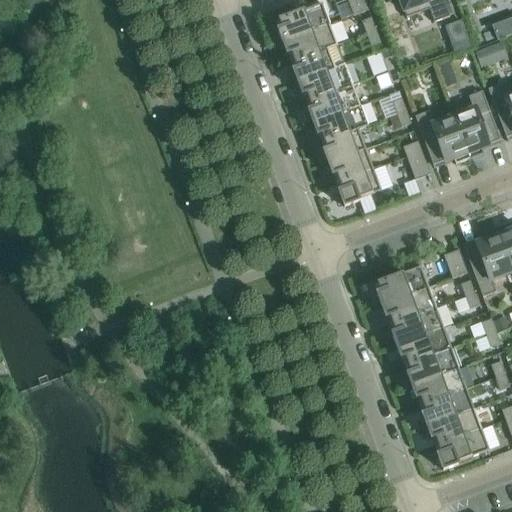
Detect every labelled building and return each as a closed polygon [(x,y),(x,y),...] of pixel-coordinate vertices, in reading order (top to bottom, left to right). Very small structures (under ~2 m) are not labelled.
[(346,0),(353,18),(368,12),(363,0),(346,0)] [(388,0),(390,3),(397,0),(398,0),(406,20),(429,11),(434,24),(449,19),(442,0),(388,0)] [(282,44),(319,30),(329,26),(321,5),(278,22),(281,31),(277,32),(282,44)] [(366,36),(375,32),(371,20),(361,23),(366,36)] [(461,21),(445,27),(455,53),(470,48),(461,21)] [(319,30),(282,44),(286,56),(290,55),(293,63),(327,50),(328,51),(337,48),(329,26),(319,30)] [(375,32),(366,36),(371,49),(380,45),(375,32)] [(488,49),(475,54),(481,69),(494,64),(488,49)] [(293,73),(297,85),(335,70),(328,51),(327,50),(293,63),(296,71),(293,73)] [(386,74),(396,70),(392,58),(382,62),(386,74)] [(449,63),(437,67),(442,78),(453,74),(449,63)] [(308,103),(346,89),(352,87),(344,66),(335,70),(297,85),(302,97),(305,95),(308,103)] [(382,90),(391,87),(401,83),(396,70),(386,74),(377,78),(382,90)] [(511,95),(506,98),(502,86),(488,91),(506,140),(511,137),(511,95)] [(312,125),(350,111),(359,107),(352,87),(346,89),(308,103),(312,112),(308,113),(312,125)] [(463,145),(466,154),(469,161),(483,156),(481,150),(489,147),(489,146),(500,142),(482,93),(468,99),(473,111),(453,118),(463,145)] [(396,117),(406,113),(401,101),(391,104),(396,117)] [(350,111),(312,125),(317,137),(321,136),(324,144),(358,131),(367,128),(359,107),(350,111)] [(406,113),(396,117),(401,129),(410,126),(406,113)] [(469,161),(466,154),(463,145),(453,118),(433,125),(429,113),(415,119),(433,167),(444,163),(445,164),(453,161),(455,167),(469,161)] [(327,165),(365,151),(358,131),(324,144),(327,152),(323,153),(327,165)] [(406,159),(421,153),(417,144),(402,149),(406,159)] [(339,184),(372,172),(373,171),(365,151),(327,165),(332,177),(336,176),(339,184)] [(421,153),(406,159),(415,182),(430,177),(421,153)] [(372,172),(339,184),(342,192),(338,194),(344,209),(359,203),(358,201),(381,193),(373,171),(372,172)] [(495,231),(511,275),(511,274),(511,231),(511,232),(509,226),(495,231)] [(511,275),(495,231),(481,236),(484,242),(475,245),(476,246),(464,251),(482,299),(496,294),(492,282),(511,275)] [(452,281),(467,275),(458,252),(443,258),(452,281)] [(381,307),(418,293),(428,290),(420,269),(376,285),(380,294),(376,295),(381,307)] [(464,299),(474,295),(470,283),(460,286),(464,299)] [(392,326),(429,312),(435,310),(428,290),(418,293),(381,307),(385,319),(389,318),(392,326)] [(474,295),(464,299),(469,312),(479,308),(474,295)] [(429,312),(392,326),(395,334),(391,336),(396,348),(443,330),(435,310),(429,312)] [(504,319),(492,323),(496,333),(499,332),(508,329),(504,319)] [(490,321),(480,325),(485,337),(495,334),(490,321)] [(407,367),(445,353),(451,350),(443,330),(396,348),(400,360),(404,358),(407,367)] [(495,334),(485,337),(490,350),(500,346),(495,334)] [(411,388),(448,374),(458,371),(451,350),(445,353),(407,367),(410,375),(406,376),(411,388)] [(495,380),(505,376),(500,364),(490,367),(495,380)] [(422,407),(460,393),(466,391),(458,371),(448,374),(411,388),(415,400),(419,399),(422,407)] [(505,376),(495,380),(499,393),(509,389),(505,376)] [(426,429),(464,415),(473,411),(466,391),(460,393),(422,407),(425,415),(422,417),(426,429)] [(505,422),(511,419),(511,408),(501,412),(505,422)] [(437,448),(475,434),(481,431),(473,411),(464,415),(426,429),(431,441),(434,439),(437,448)] [(475,434),(437,448),(441,456),(437,457),(442,472),(457,467),(456,464),(489,452),(481,431),(475,434)]
